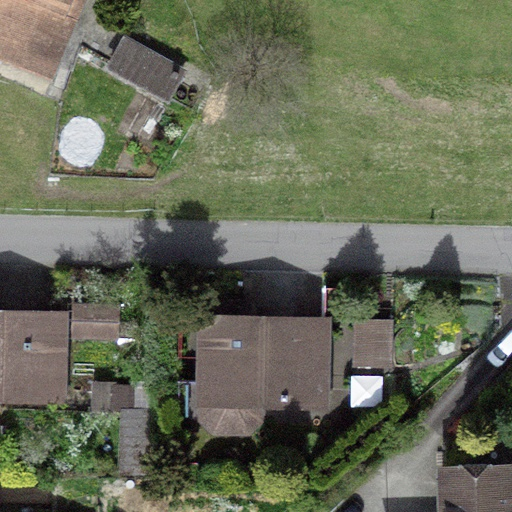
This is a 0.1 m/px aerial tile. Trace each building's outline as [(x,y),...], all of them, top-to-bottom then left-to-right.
[(80,0),(0,0),(0,52),(56,72),(80,0)] [(122,39),(106,69),(164,101),(180,71),(122,39)] [(67,313),(0,310),(0,398),(64,401),(67,313)] [(394,355),(395,313),(358,313),(357,354),(394,355)] [(326,316),(200,314),(199,400),(325,401),(326,316)] [(124,383),(88,383),(88,406),(124,406),(124,383)] [(505,511),(505,469),(450,469),(449,511),(505,511)]
